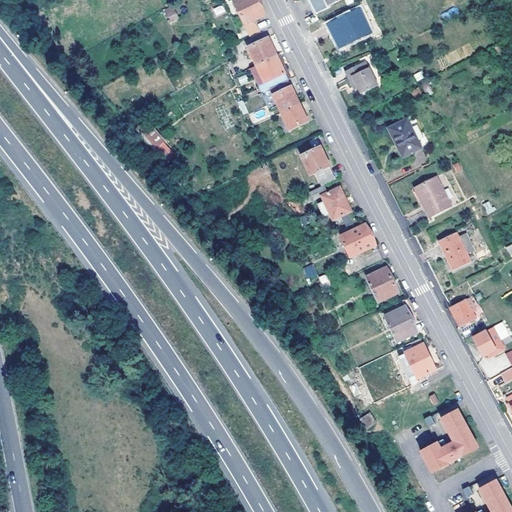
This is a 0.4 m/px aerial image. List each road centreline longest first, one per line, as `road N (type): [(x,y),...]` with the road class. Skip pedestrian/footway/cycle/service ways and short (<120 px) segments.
road 1 (motorway): [(370,511),(316,419),(217,288),(0,42)]
road 2 (motorway): [(319,511),(191,306),(0,51)]
road 3 (secondary): [(511,454),(274,0)]
road 4 (motorway): [(0,129),(153,336),(262,511)]
road 5 (motorway): [(0,384),(24,511)]
